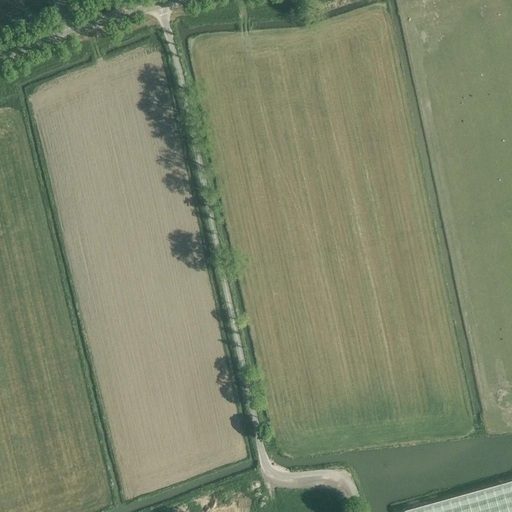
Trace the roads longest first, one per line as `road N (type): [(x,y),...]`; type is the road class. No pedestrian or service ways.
road 1 (unclassified): [(161,7),(264,462),(283,476),(342,477),(361,511)]
road 2 (secondary): [(0,61),(161,7)]
